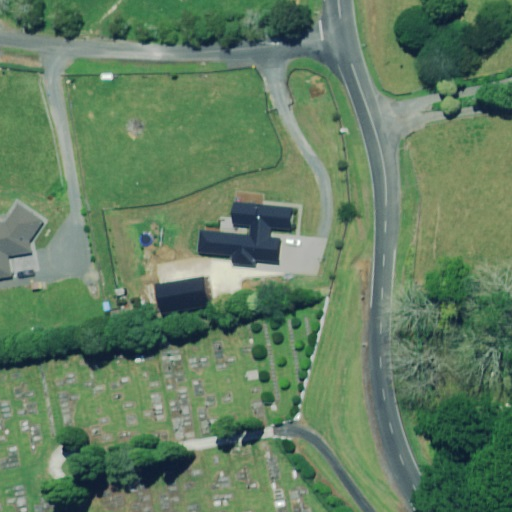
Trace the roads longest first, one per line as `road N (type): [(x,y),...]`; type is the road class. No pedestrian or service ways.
road 1 (unclassified): [(425,511),(397,450),(386,395),(383,170),(341,44)]
road 2 (unclassified): [(341,44),(158,55),(0,38)]
